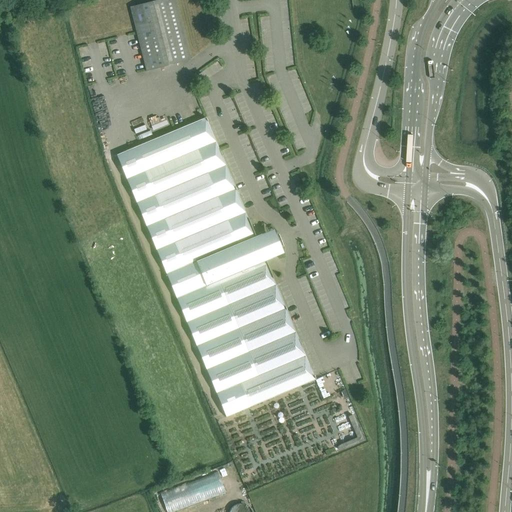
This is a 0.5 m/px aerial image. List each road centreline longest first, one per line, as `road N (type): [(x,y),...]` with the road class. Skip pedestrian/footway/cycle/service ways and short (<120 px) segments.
road 1 (secondary): [(408,190),(405,292),(422,431),(420,511)]
road 2 (secondary): [(430,511),(424,190)]
road 3 (tertiary): [(504,511),(511,378),(491,208)]
road 4 (secondary): [(439,0),(418,50),(408,175)]
road 5 (secondary): [(427,149),(440,45),(467,0)]
road 6 (unclassified): [(396,0),(364,152)]
